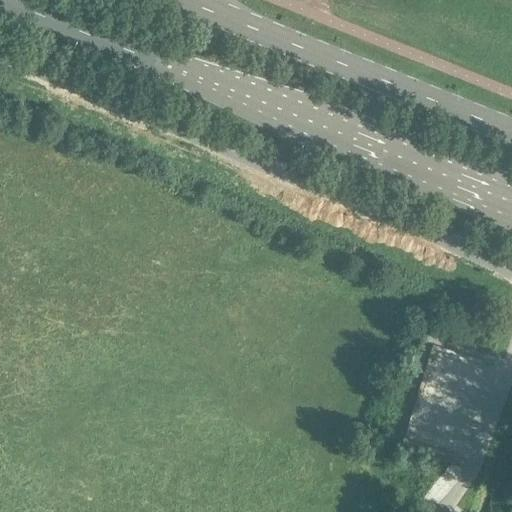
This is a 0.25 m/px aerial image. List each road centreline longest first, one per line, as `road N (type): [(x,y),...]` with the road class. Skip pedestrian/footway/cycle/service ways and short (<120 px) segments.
road 1 (tertiary): [(511,269),(0,52)]
road 2 (secondary): [(0,1),(511,202)]
road 3 (secondary): [(511,130),(183,0)]
